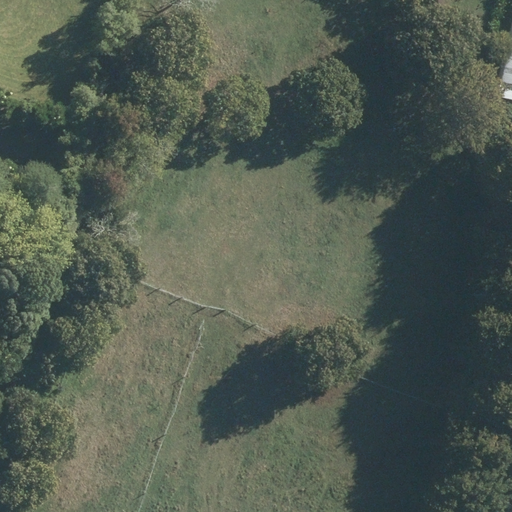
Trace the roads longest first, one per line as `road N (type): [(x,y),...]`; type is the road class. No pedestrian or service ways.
road 1 (track): [(414,0),(468,94),(505,216),(511,322)]
road 2 (track): [(511,361),(473,511)]
